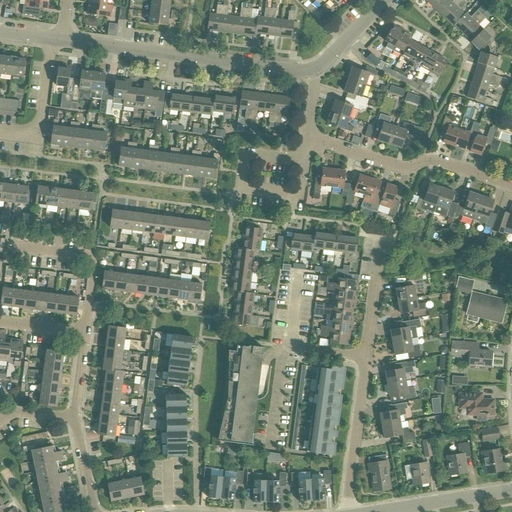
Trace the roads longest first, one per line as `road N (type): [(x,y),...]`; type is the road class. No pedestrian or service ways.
road 1 (residential): [(317,66),(294,71),(61,39)]
road 2 (residential): [(511,184),(436,160),(397,167),(307,141)]
road 3 (residential): [(345,511),(365,356)]
road 4 (residential): [(304,163),(244,158),(242,185),(252,190),(293,195),(302,186)]
road 5 (residential): [(84,333),(91,256),(19,247)]
road 6 (residential): [(0,132),(35,137),(48,37)]
road 7 (residential): [(380,511),(511,490)]
